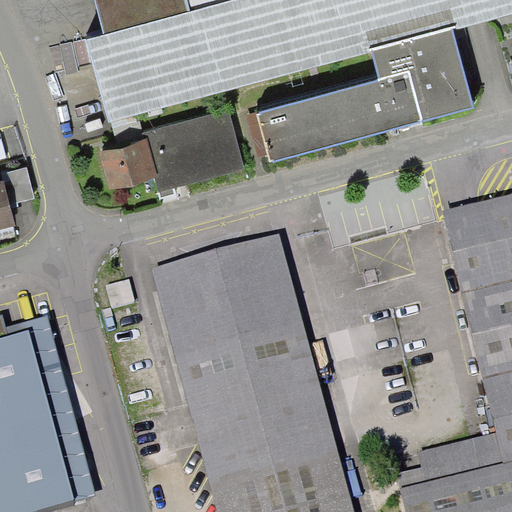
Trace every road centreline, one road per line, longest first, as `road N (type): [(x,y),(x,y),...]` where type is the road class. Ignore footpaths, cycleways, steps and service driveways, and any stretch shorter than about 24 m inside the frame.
road 1 (residential): [(511,128),(82,248)]
road 2 (residential): [(82,248),(148,511)]
road 3 (residential): [(0,25),(82,248)]
